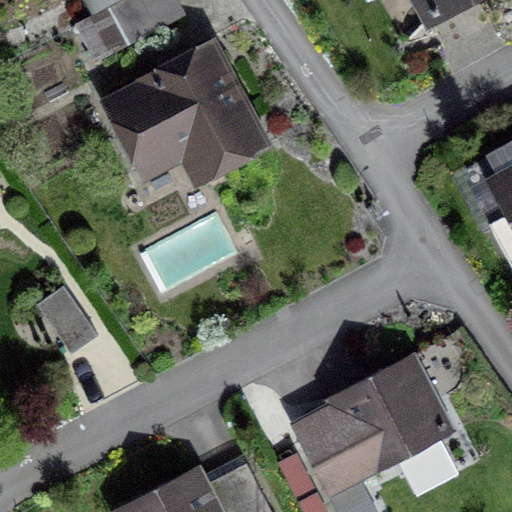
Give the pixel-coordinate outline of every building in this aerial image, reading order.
[(183,23),(170,0),(76,0),(97,37),(113,28),(127,54),(183,23)] [(416,0),(430,25),(475,0),(416,0)] [(208,43),(90,107),(135,191),(178,168),(193,197),(269,156),(208,43)] [(511,163),(479,182),(511,238),(511,163)] [(62,283),(32,304),(69,357),(99,337),(62,283)] [(410,358),(280,422),(319,502),(450,438),(410,358)] [(197,471),(120,511),(264,511),(242,471),(207,490),(197,471)]
